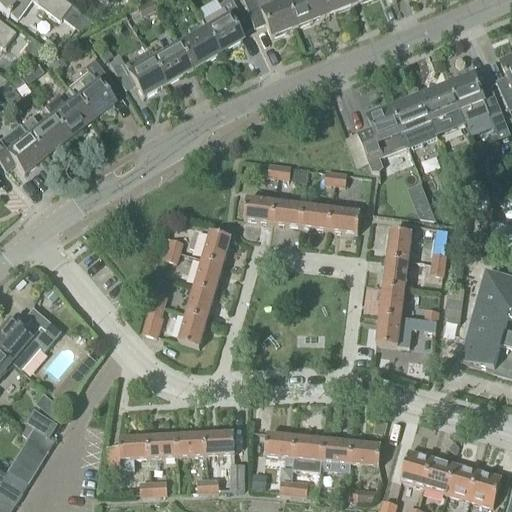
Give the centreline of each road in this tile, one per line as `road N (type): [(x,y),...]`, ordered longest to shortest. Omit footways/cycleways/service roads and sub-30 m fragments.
road 1 (unclassified): [(511,438),(343,392),(172,384),(128,352),(32,237)]
road 2 (tertiary): [(483,0),(284,89),(32,237)]
